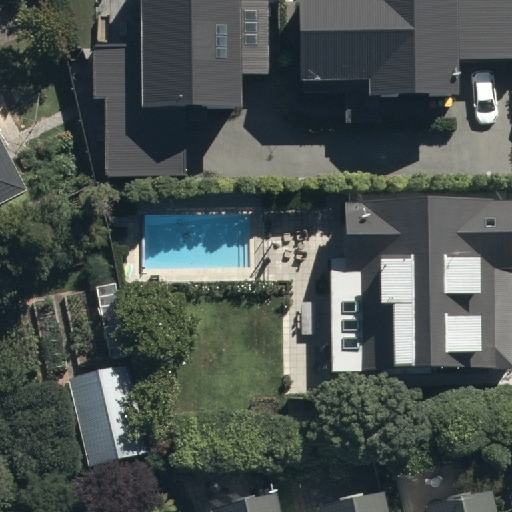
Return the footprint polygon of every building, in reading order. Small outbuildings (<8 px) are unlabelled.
[(103,177),(180,175),(178,107),(235,106),(234,70),(263,69),(261,0),(132,0),(134,45),(88,46),(90,94),(100,94),(103,177)] [(511,0),(292,0),(294,83),(360,82),(360,98),(452,97),(452,59),(511,58),(511,0)] [(0,141),(0,198),(23,186),(0,141)] [(511,213),(341,213),(340,384),(511,385),(511,213)] [(67,377),(86,463),(147,448),(128,364),(67,377)] [(273,511),(271,497),(207,511),(492,511),(488,491),(421,505),(422,511),(384,511),(380,490),(313,504),(314,511),(273,511)]
